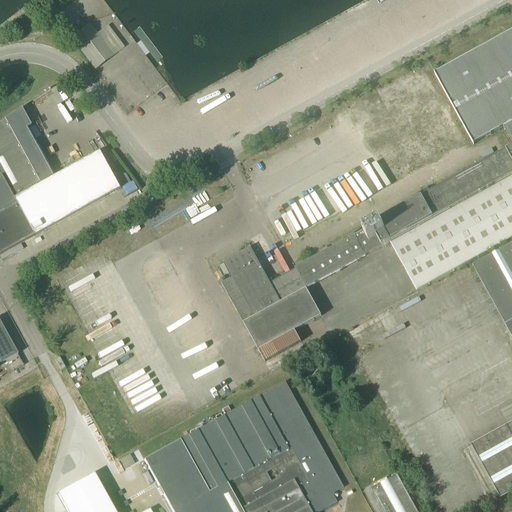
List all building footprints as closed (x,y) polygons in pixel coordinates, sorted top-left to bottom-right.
[(84,0),(80,0),(74,4),(84,21),(95,16),(84,0)] [(92,38),(84,28),(75,35),(71,38),(79,48),(95,69),(113,56),(96,34),(92,38)] [(0,255),(34,237),(119,190),(98,153),(54,177),(54,176),(55,175),(40,148),(39,148),(40,149),(37,151),(32,142),(36,140),(29,127),(31,126),(21,109),(0,122),(0,255)] [(0,378),(23,366),(0,323),(0,378)] [(59,358),(55,360),(61,371),(65,368),(59,358)] [(144,461),(172,511),(320,511),(336,503),(331,495),(343,488),(284,383),(258,397),(144,461)] [(511,421),(471,440),(492,486),(511,476),(511,421)] [(58,494),(58,495),(67,511),(113,511),(93,475),(58,494)] [(383,511),(417,511),(397,475),(371,489),(383,511)]
